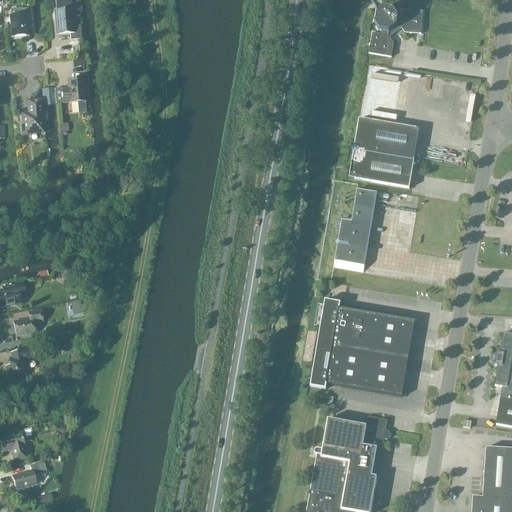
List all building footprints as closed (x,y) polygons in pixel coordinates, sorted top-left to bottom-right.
[(71,12),(70,0),(55,0),(56,13),(55,13),(57,34),(70,33),(70,41),(81,40),(80,26),(73,27),(72,12),(71,12)] [(12,38),(16,37),(26,36),(25,28),(32,27),(31,9),(22,10),(22,16),(10,17),(12,38)] [(405,34),(421,35),(423,12),(402,11),(402,19),(398,19),(392,11),(384,10),(377,15),(375,24),(380,32),(379,35),(373,34),(368,54),(391,58),(394,44),(388,37),(389,33),(397,28),(401,29),(405,34)] [(70,103),(85,102),(83,80),(68,81),(69,90),(62,90),(63,103),(70,103)] [(42,90),(43,107),(55,106),(53,89),(42,90)] [(22,136),(32,135),(32,133),(42,133),(40,101),(28,102),(29,115),(23,116),(24,127),(22,127),(22,136)] [(359,120),(354,150),(414,160),(419,130),(359,120)] [(414,160),(354,150),(349,179),(409,189),(414,160)] [(352,223),(342,221),(338,241),(336,243),(338,246),(334,268),(363,273),(377,194),(357,191),(352,223)] [(48,276),(47,271),(30,275),(32,280),(48,276)] [(0,308),(16,306),(20,305),(19,298),(25,297),(22,284),(2,288),(3,294),(0,294),(0,308)] [(310,388),(326,390),(327,385),(402,398),(415,322),(339,309),(340,304),(325,301),(317,350),(310,388)] [(16,338),(35,334),(33,324),(42,323),(40,311),(28,313),(29,320),(13,323),(16,338)] [(500,354),(497,354),(495,367),(498,367),(495,387),(502,389),(496,426),(511,428),(511,330),(511,335),(504,334),(500,354)] [(58,343),(49,345),(51,354),(59,352),(58,343)] [(7,380),(16,379),(27,377),(24,360),(33,359),(31,349),(11,353),(12,359),(8,360),(9,367),(5,367),(7,380)] [(69,367),(69,371),(71,374),(75,375),(78,372),(79,368),(76,365),(72,364),(69,367)] [(366,427),(328,420),(323,449),(318,449),(318,450),(317,450),(315,451),(314,454),(316,456),(317,456),(306,511),(370,511),(377,478),(372,477),(377,450),(382,451),(384,438),(386,439),(388,438),(389,436),(387,434),(385,433),(387,421),(368,418),(366,427)] [(26,459),(22,440),(20,434),(0,438),(0,443),(2,453),(11,451),(14,462),(26,459)] [(471,511),(511,511),(511,450),(486,449),(483,499),(473,498),(471,511)] [(16,490),(35,485),(33,477),(46,474),(44,463),(30,467),(31,473),(12,478),(16,490)]
